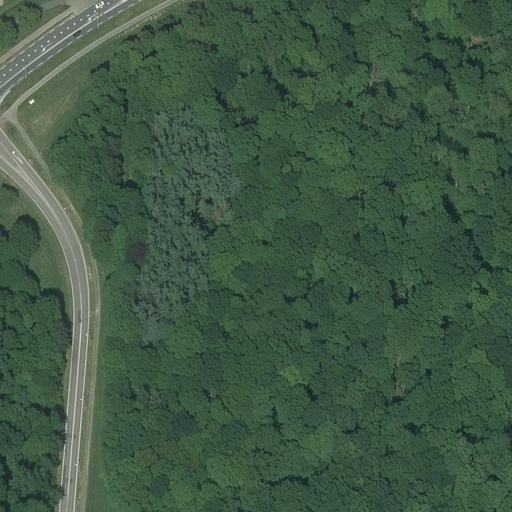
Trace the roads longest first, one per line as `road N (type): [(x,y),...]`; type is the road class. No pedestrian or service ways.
road 1 (motorway): [(58,219),(80,304),(66,511)]
road 2 (primary): [(0,93),(136,0)]
road 3 (primary): [(111,0),(0,78)]
